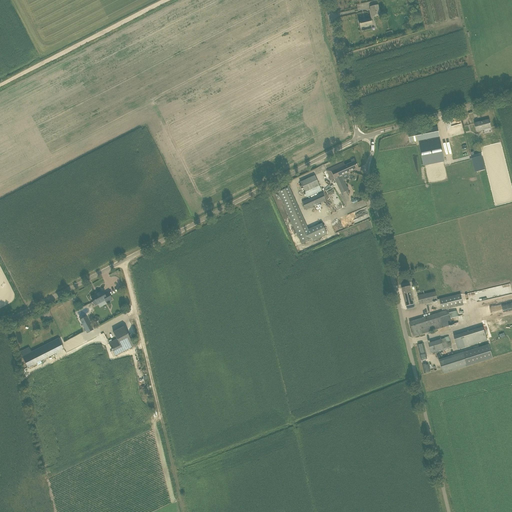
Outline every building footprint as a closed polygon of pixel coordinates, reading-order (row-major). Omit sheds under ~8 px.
[(371,18),(358,21),(360,28),(364,27),(364,28),(369,27),(369,26),(372,25),(371,18)] [(491,128),(489,120),(474,123),(475,125),(474,125),(475,126),(477,132),(491,128)] [(410,143),(440,137),(438,127),(408,133),(410,143)] [(443,154),(440,141),(419,145),(422,158),(443,154)] [(478,157),(471,158),(475,172),(482,171),(478,157)] [(348,190),(341,176),(358,168),(354,159),(351,160),(352,162),(345,165),(343,163),(326,170),(331,180),(334,179),(341,194),(348,190)] [(306,197),(321,191),(314,175),(299,182),(306,197)] [(322,223),(308,230),(289,187),(278,192),(301,244),(312,239),(313,242),(327,235),(322,223)] [(335,209),(341,206),(335,188),(328,191),(335,209)] [(302,202),(306,210),(326,201),(322,193),(302,202)] [(402,288),(407,310),(415,308),(410,286),(402,288)] [(106,303),(112,300),(108,293),(105,295),(103,291),(91,298),(95,305),(105,300),(106,303)] [(420,304),(438,300),(436,292),(418,296),(420,304)] [(414,337),(452,325),(451,319),(458,317),(456,311),(449,313),(448,310),(448,309),(463,306),(461,294),(439,299),(442,311),(446,310),(447,311),(410,322),(414,337)] [(511,302),(472,310),(474,318),(511,310),(511,302)] [(79,320),(87,334),(93,330),(86,317),(79,320)] [(113,332),(117,339),(109,343),(115,356),(129,349),(134,346),(124,327),(113,332)] [(454,337),(458,350),(487,341),(483,328),(454,337)] [(452,347),(449,337),(429,344),(432,353),(452,347)] [(20,352),(28,368),(64,349),(58,338),(30,353),(27,348),(20,352)] [(30,376),(48,457),(99,446),(98,441),(108,439),(107,433),(141,426),(126,358),(109,362),(105,345),(96,347),(95,344),(86,346),(86,348),(77,350),(77,353),(68,355),(69,359),(50,363),(51,368),(33,372),(34,375),(30,376)] [(439,360),(443,374),(493,359),(489,345),(439,360)] [(143,398),(148,397),(145,385),(140,387),(143,398)] [(151,422),(147,411),(137,415),(141,426),(151,422)]
